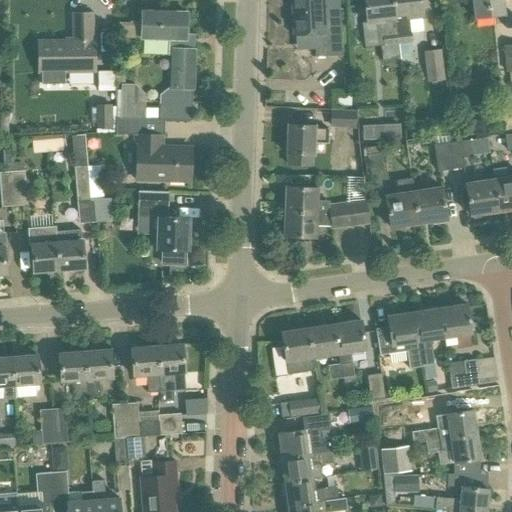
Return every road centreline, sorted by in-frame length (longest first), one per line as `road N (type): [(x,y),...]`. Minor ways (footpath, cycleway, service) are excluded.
road 1 (residential): [(237,301),(249,0)]
road 2 (residential): [(237,301),(496,263)]
road 3 (residential): [(0,320),(237,301)]
road 4 (residential): [(231,511),(237,301)]
